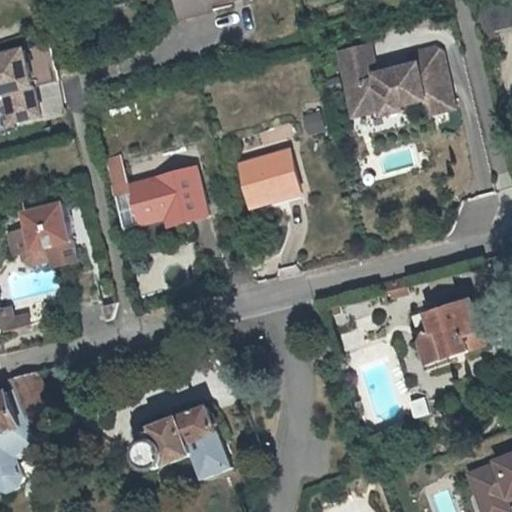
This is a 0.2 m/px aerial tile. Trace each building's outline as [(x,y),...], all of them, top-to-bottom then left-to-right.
[(213,1),(215,6),(238,0),(179,0),(182,9),(213,1)] [(511,24),(511,0),(501,0),(488,3),(493,29),(511,24)] [(217,13),(215,6),(213,1),(182,9),(185,21),(217,13)] [(493,29),(488,3),(475,6),(481,32),(493,29)] [(372,49),(342,56),(356,109),(367,116),(386,111),(387,118),(407,113),(407,108),(429,101),(433,117),(459,110),(445,54),(438,50),(411,56),(414,67),(379,76),(372,49)] [(26,51),(0,57),(0,106),(5,106),(11,129),(44,120),(26,51)] [(308,123),(311,133),(327,128),(324,119),(308,123)] [(327,128),(311,133),(313,140),(329,136),(327,128)] [(255,206),(303,192),(291,149),(244,162),(255,206)] [(122,154),(106,159),(117,196),(132,191),(122,154)] [(197,167),(135,183),(144,218),(168,212),(171,222),(208,213),(197,167)] [(81,262),(64,199),(24,209),(28,226),(8,232),(14,255),(22,252),(24,261),(35,268),(53,261),(55,269),(81,262)] [(80,310),(108,303),(101,276),(73,283),(80,310)] [(416,293),(412,279),(386,286),(390,300),(416,293)] [(429,306),(437,331),(429,334),(422,347),(428,366),(474,351),(492,346),(487,330),(476,299),(474,299),(472,293),(429,306)] [(16,306),(2,309),(7,330),(36,324),(33,312),(18,315),(16,306)] [(41,372),(15,379),(34,423),(59,411),(41,372)] [(0,491),(11,495),(25,489),(30,476),(23,460),(46,449),(46,447),(38,430),(34,423),(19,388),(9,393),(0,396),(0,491)] [(140,459),(142,464),(147,467),(152,470),(157,470),(163,468),(167,465),(170,460),(171,464),(196,454),(191,442),(221,431),(211,406),(159,426),(156,418),(143,424),(139,427),(138,432),(138,437),(141,440),(145,444),(141,448),(139,453),(140,459)] [(48,426),(38,430),(46,447),(56,443),(48,426)] [(511,457),(500,462),(501,464),(472,475),(486,510),(511,500),(511,457)] [(375,464),(358,469),(361,479),(379,473),(375,464)] [(486,511),(511,511),(511,509),(509,502),(486,510),(486,511)]
